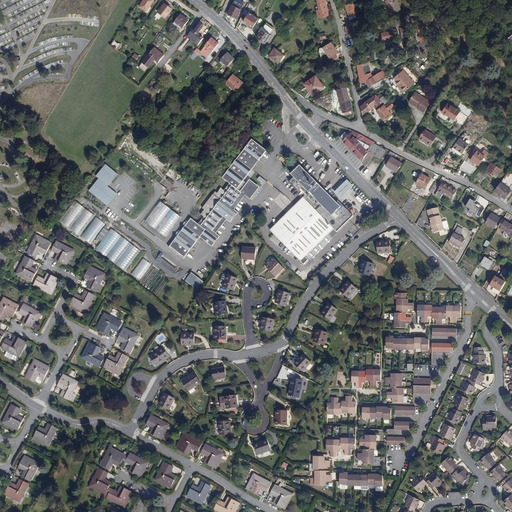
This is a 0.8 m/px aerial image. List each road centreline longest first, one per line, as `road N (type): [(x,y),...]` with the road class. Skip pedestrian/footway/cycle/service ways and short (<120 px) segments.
road 1 (residential): [(397,460),(407,461),(429,417),(469,333),(477,295)]
road 2 (secondary): [(307,126),(230,33),(191,0)]
road 3 (residential): [(398,218),(326,274),(283,342)]
road 4 (residential): [(361,128),(511,210)]
road 5 (residential): [(237,357),(185,360),(162,377),(128,430)]
road 6 (residential): [(361,128),(335,0)]
road 7 (secondary): [(398,218),(307,126)]
road 8 (residential): [(489,493),(461,445),(484,399),(499,390)]
